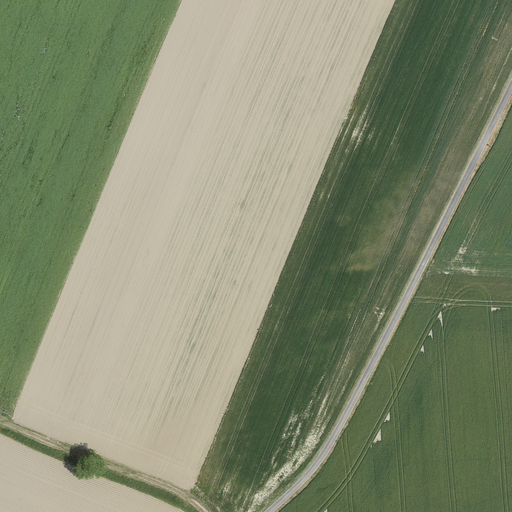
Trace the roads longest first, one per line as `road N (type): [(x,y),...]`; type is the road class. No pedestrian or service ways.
road 1 (track): [(269,511),(316,464),(348,411),(511,82)]
road 2 (track): [(0,418),(185,495),(203,511)]
